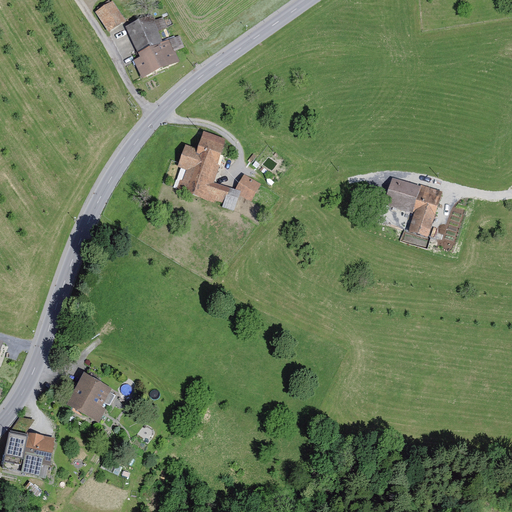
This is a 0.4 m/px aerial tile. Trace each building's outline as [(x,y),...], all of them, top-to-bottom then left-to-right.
[(121,21),(110,5),(95,16),(106,32),(121,21)] [(151,19),(124,30),(136,58),(132,60),(141,82),(180,67),(175,54),(183,50),(178,37),(161,44),(151,19)] [(201,136),(196,152),(183,148),(177,168),(183,170),(177,191),(233,208),(238,193),(210,185),(223,142),(201,136)] [(258,186),(243,177),(236,190),(251,199),(258,186)] [(427,243),(442,195),(396,181),(388,209),(412,216),(406,236),(427,243)] [(111,392),(82,377),(66,407),(96,422),(111,392)] [(45,481),(53,441),(8,432),(2,460),(21,463),(19,476),(45,481)]
